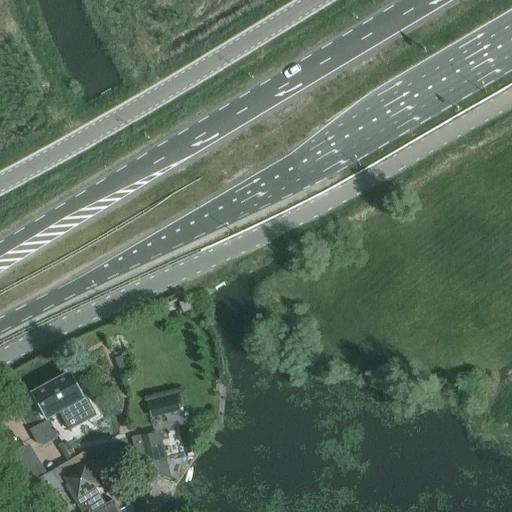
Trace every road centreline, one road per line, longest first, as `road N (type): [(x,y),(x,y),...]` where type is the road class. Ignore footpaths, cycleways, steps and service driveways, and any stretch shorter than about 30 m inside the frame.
road 1 (trunk): [(0,327),(327,149),(511,29)]
road 2 (unclassified): [(0,359),(294,222),(511,97)]
road 3 (trunk): [(418,0),(0,251)]
road 4 (unclassified): [(319,0),(0,184)]
